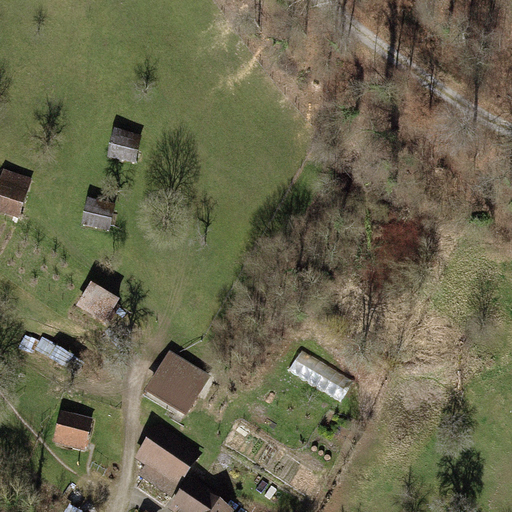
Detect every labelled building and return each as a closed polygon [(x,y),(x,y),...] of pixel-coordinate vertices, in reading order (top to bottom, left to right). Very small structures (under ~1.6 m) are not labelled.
[(125,142),(104,134),(94,162),(115,170),(125,142)] [(18,187),(0,180),(0,212),(8,216),(18,187)] [(108,210),(87,203),(77,231),(98,238),(108,210)] [(118,299),(97,291),(87,319),(108,327),(118,299)] [(206,379),(168,355),(142,395),(180,420),(206,379)] [(96,415),(62,408),(56,442),(90,448),(96,415)] [(161,427),(139,459),(151,467),(144,476),(172,495),(201,455),(161,427)] [(213,497),(193,483),(173,511),(225,511),(210,501),(213,497)]
